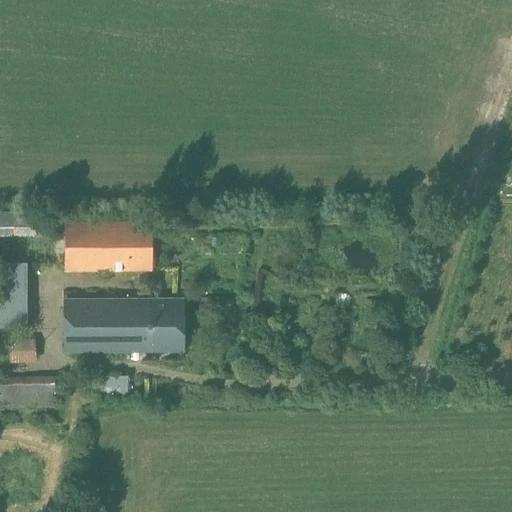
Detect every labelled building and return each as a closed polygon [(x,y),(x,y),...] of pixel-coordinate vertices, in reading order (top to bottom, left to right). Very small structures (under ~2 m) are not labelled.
[(0,212),(0,238),(36,238),(36,212),(0,212)] [(65,272),(153,272),(152,223),(65,223),(65,272)] [(205,253),(195,254),(198,273),(208,271),(205,253)] [(213,259),(213,270),(229,270),(228,258),(213,259)] [(0,263),(0,329),(28,328),(27,263),(0,263)] [(183,352),(182,300),(66,300),(66,353),(183,352)] [(0,340),(0,350),(0,365),(27,364),(26,340),(0,340)] [(0,378),(0,409),(55,407),(54,377),(0,378)] [(129,398),(129,377),(99,377),(99,399),(129,398)]
